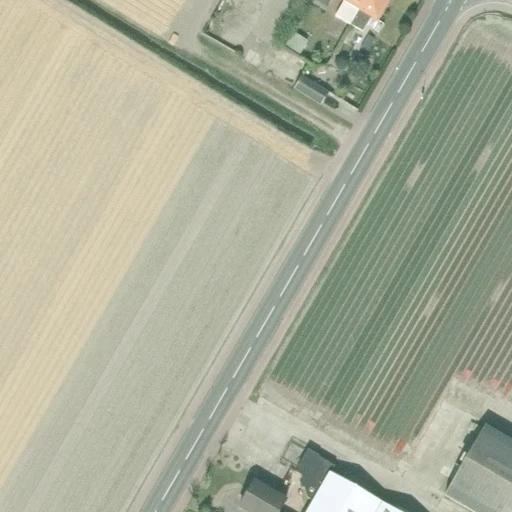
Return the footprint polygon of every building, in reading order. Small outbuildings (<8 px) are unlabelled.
[(338,0),(344,3),(336,17),(350,25),(363,33),(371,19),(378,23),(391,0),(338,0)] [(294,34),(287,47),(300,55),(308,42),(294,34)] [(321,107),(329,94),(302,77),(294,90),(321,107)] [(471,511),(511,511),(511,442),(485,427),(445,497),(471,511)] [(397,511),(332,474),(335,468),(319,458),(319,457),(307,450),(297,469),(296,474),(302,478),(299,483),(301,490),(304,489),(307,499),(312,503),(306,511),(282,511),(287,503),(254,484),(239,509),(244,511),(397,511)]
